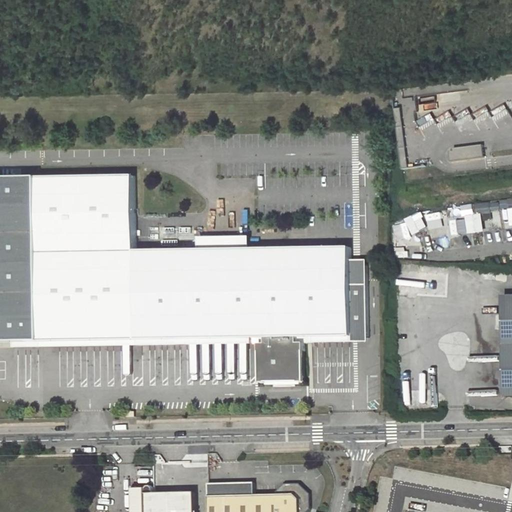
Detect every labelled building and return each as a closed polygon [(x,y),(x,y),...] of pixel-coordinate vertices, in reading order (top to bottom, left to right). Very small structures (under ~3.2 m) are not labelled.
[(404,106),(398,107),(406,167),(412,166),(404,106)] [(453,149),(454,160),(485,156),(484,145),(453,149)] [(138,177),(42,179),(45,343),(141,341),(140,252),(138,177)] [(0,343),(45,343),(42,179),(0,179),(0,343)] [(470,216),(472,230),(482,228),(480,215),(470,216)] [(422,220),(413,224),(419,236),(428,232),(422,220)] [(354,247),(140,252),(141,341),(270,338),(270,344),(264,344),(264,383),(310,382),(309,343),(302,343),(302,337),(372,336),(371,284),(355,284),(354,247)] [(255,485),(210,486),(210,498),(210,511),(310,511),(311,511),(311,497),(307,497),(300,490),(300,486),(285,487),(279,497),(256,497),(255,485)] [(311,497),(300,486),(300,490),(307,497),(311,497)] [(196,511),(197,495),(155,495),(155,490),(152,487),(150,487),(148,490),(140,490),(138,487),(133,487),(131,490),(131,494),(134,496),(134,511),(196,511)]
